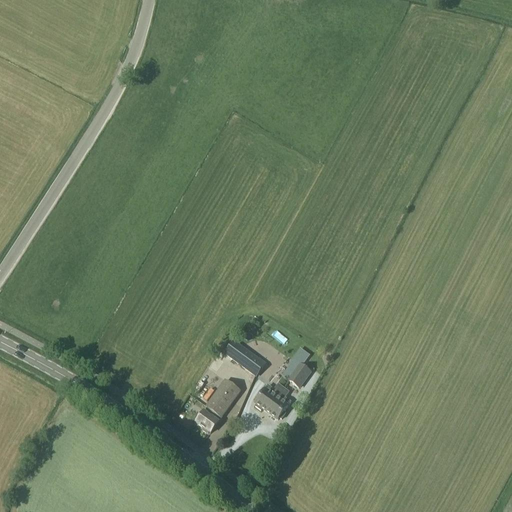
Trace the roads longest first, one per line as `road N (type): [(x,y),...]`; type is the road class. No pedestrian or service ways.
road 1 (tertiary): [(0,276),(116,94),(146,0)]
road 2 (secondary): [(254,511),(75,384),(0,343)]
